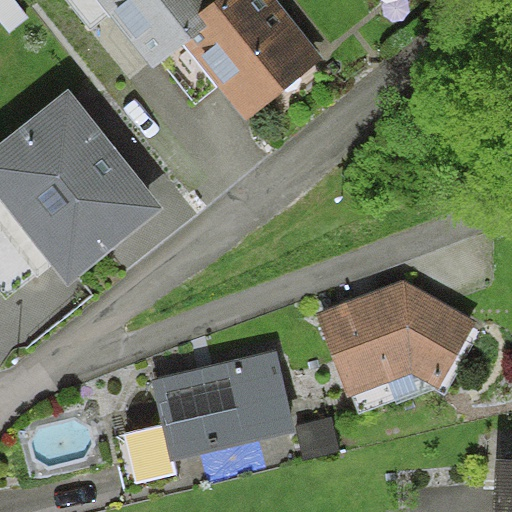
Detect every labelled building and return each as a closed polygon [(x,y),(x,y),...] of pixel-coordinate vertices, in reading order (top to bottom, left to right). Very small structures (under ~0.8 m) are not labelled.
[(214,8),(213,7),(214,7),(208,0),(104,0),(114,11),(113,20),(123,33),(132,34),(152,59),(171,44),(183,34),(183,33),(214,8)] [(259,0),(222,0),(214,7),(213,7),(214,8),(183,33),(183,34),(171,44),(172,46),(185,36),(234,98),(258,101),(308,61),(259,0)] [(132,205),(47,93),(0,128),(0,210),(45,270),(132,205)] [(466,329),(400,292),(318,323),(320,328),(318,328),(323,342),(325,341),(343,388),(406,364),(436,381),(466,329)] [(108,440),(114,463),(122,494),(175,482),(169,456),(170,455),(284,429),(284,430),(286,429),(270,359),(152,386),(162,427),(108,440)] [(511,511),(511,469),(495,469),(492,511),(511,511)]
